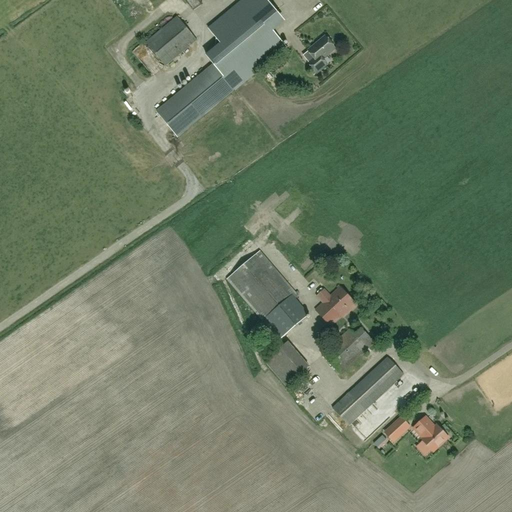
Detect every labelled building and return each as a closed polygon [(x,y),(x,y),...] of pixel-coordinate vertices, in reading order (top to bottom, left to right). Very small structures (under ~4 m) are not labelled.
[(274,17),(259,0),(245,0),(205,34),(218,49),(203,62),(209,69),(157,113),(177,137),(285,47),(266,23),(274,17)] [(166,66),(197,41),(177,17),(146,43),(166,66)] [(335,49),(326,37),(309,51),(315,58),(309,63),(317,73),(327,65),(322,59),(335,49)] [(130,86),(124,91),(130,98),(136,93),(130,86)] [(128,109),(134,105),(129,98),(124,102),(128,109)] [(167,159),(174,167),(184,159),(177,150),(167,159)] [(280,340),(309,315),(293,296),(295,294),(259,252),(228,279),(280,340)] [(323,303),(315,311),(330,327),(341,317),(342,318),(356,305),(340,288),(331,296),(325,290),(317,297),(323,303)] [(340,374),(375,343),(361,329),(355,335),(349,329),(322,355),(340,374)] [(285,386),(309,366),(288,342),(264,362),(285,386)] [(348,426),(404,375),(388,358),(332,409),(348,426)] [(396,387),(368,412),(379,425),(407,399),(396,387)] [(351,427),(366,443),(379,430),(365,414),(351,427)] [(384,432),(393,443),(411,427),(401,416),(384,432)] [(448,438),(437,426),(435,428),(425,418),(414,428),(423,438),(422,440),(433,452),(448,438)] [(388,441),(380,448),(385,454),(393,447),(388,441)]
